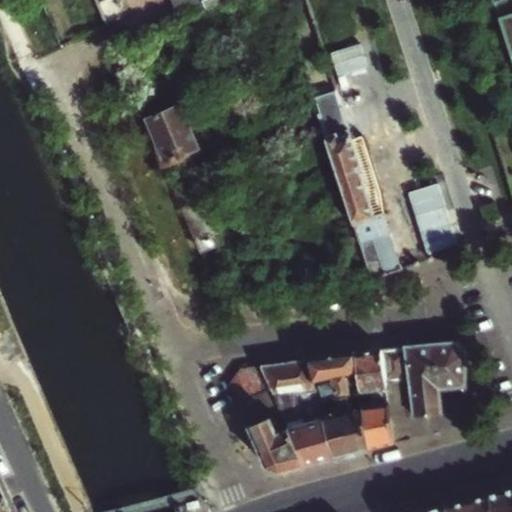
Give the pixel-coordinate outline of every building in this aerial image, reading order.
[(97,0),(107,22),(118,18),(110,0),(97,0)] [(173,0),(180,18),(221,0),(173,0)] [(511,0),(494,0),(511,55),(511,0)] [(235,124),(248,118),(236,89),(223,95),(235,124)] [(339,90),(315,98),(327,137),(351,129),(339,90)] [(181,103),(147,118),(166,162),(200,148),(181,103)] [(327,137),(380,274),(414,263),(389,212),(376,216),(362,171),(365,170),(351,129),(327,137)] [(185,207),(203,251),(224,242),(207,198),(185,207)] [(218,250),(205,256),(211,269),(223,263),(218,250)] [(383,349),(390,400),(395,444),(413,439),(411,418),(442,414),(440,399),(465,397),(469,353),(457,342),(408,347),(408,345),(383,349)] [(355,352),(359,373),(362,394),(364,407),(372,404),(390,400),(383,349),(355,352)] [(355,352),(307,359),(324,417),(333,415),(344,412),(354,409),(364,407),(362,394),(351,396),(347,375),(359,373),(355,352)] [(263,365),(273,390),(295,441),(307,467),(336,459),(328,429),(324,417),(307,359),(276,364),(263,365)] [(233,384),(241,403),(273,390),(263,365),(243,368),(233,384)] [(362,394),(359,373),(347,375),(351,396),(362,394)] [(273,390),(241,403),(269,467),(281,473),(307,467),(295,441),(273,390)] [(411,418),(413,439),(449,429),(464,410),(465,397),(440,399),(442,414),(411,418)] [(375,417),(366,419),(371,450),(395,444),(390,400),(372,404),(375,417)] [(364,407),(354,409),(357,421),(366,419),(364,407)] [(371,450),(366,419),(357,421),(354,409),(344,412),(354,454),(371,450)] [(354,454),(344,412),(333,415),(336,427),(328,429),(336,459),(354,454)] [(511,511),(511,487),(491,493),(495,511),(511,511)] [(495,511),(491,493),(448,505),(449,511),(495,511)] [(10,511),(4,499),(0,499),(0,511),(10,511)]
